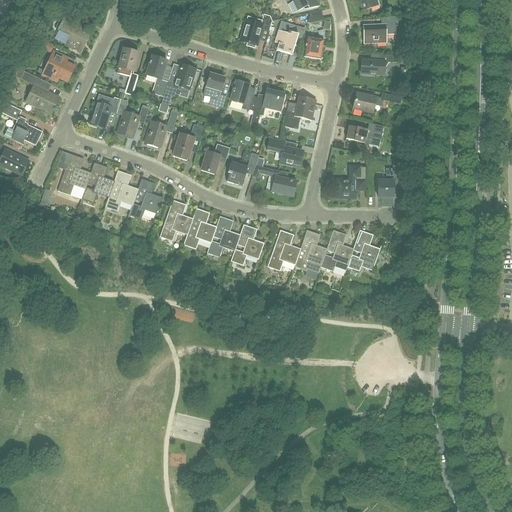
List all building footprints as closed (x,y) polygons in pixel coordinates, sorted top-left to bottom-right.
[(292,14),(298,11),(308,7),(309,9),(319,7),(315,0),(287,0),(288,0),(286,1),(292,14)] [(359,0),(363,11),(378,6),(376,0),(359,0)] [(232,7),(229,15),(236,17),(238,9),(232,7)] [(310,14),(307,24),(311,23),(323,21),(321,11),(310,14)] [(85,20),(68,12),(59,30),(71,36),(66,45),(81,53),(90,35),(80,30),(85,20)] [(254,49),(255,46),(256,46),(261,29),(269,31),(272,22),(270,17),(263,15),(262,21),(247,17),(240,42),(247,44),(246,46),(254,49)] [(395,17),(380,19),(381,26),(363,26),(364,44),(386,43),(386,35),(396,35),(395,17)] [(278,31),(274,43),(278,44),(276,51),(292,55),(292,54),(296,40),(298,41),(301,42),(305,29),(281,22),(278,31)] [(34,45),(51,53),(54,46),(38,38),(34,45)] [(322,59),(323,52),(322,51),(324,40),(307,38),(304,57),(321,60),(321,59),(322,59)] [(130,77),(125,94),(132,96),(138,76),(132,75),(138,53),(123,49),(117,74),(130,77)] [(67,81),(74,67),(65,63),(68,59),(54,52),(43,75),(53,80),(55,75),(67,81)] [(397,57),(380,56),(380,63),(362,61),(361,74),(383,76),(383,63),(397,64),(397,57)] [(163,97),(167,85),(159,83),(166,61),(158,59),(152,57),(150,62),(149,64),(146,76),(156,79),(152,94),(163,97)] [(168,83),(167,85),(163,97),(161,105),(168,107),(171,98),(175,99),(179,88),(189,91),(196,70),(180,65),(174,85),(168,83)] [(35,86),(38,79),(24,72),(21,80),(34,86),(28,98),(36,102),(33,106),(51,115),(58,101),(52,98),(53,95),(35,86)] [(210,105),(222,108),(225,97),(219,95),(224,78),(209,74),(205,88),(206,88),(204,95),(212,98),(210,105)] [(247,95),(249,87),(249,86),(236,82),(230,101),(243,104),(242,108),(249,110),(252,97),(247,95)] [(266,90),(264,96),(262,108),(281,112),(285,94),(266,90)] [(399,105),(401,98),(382,94),(380,100),(356,94),(353,109),(372,113),(374,106),(382,107),(383,101),(399,105)] [(294,115),(286,113),(283,127),(298,130),(300,118),(310,121),(314,100),(298,97),(294,115)] [(116,114),(121,101),(114,98),(111,108),(96,103),(89,124),(105,129),(110,112),(116,114)] [(13,107),(1,101),(0,101),(0,112),(8,116),(13,107)] [(148,110),(142,108),(139,118),(124,113),(117,134),(132,139),(137,122),(144,124),(148,110)] [(257,127),(260,116),(261,110),(254,109),(250,125),(257,127)] [(172,134),(178,113),(171,111),(166,127),(151,123),(145,144),(160,149),(165,132),(172,134)] [(26,120),(19,117),(13,131),(7,128),(3,136),(23,145),(24,145),(21,143),(23,140),(35,146),(42,132),(25,123),(26,120)] [(368,123),(366,130),(349,126),(346,139),(364,143),(366,136),(380,139),(383,126),(368,123)] [(200,142),(205,129),(193,125),(190,138),(180,134),(173,156),(187,160),(194,140),(200,142)] [(284,148),(285,142),(269,138),(267,150),(282,154),(279,164),(291,167),(292,164),(299,166),(303,152),(284,148)] [(226,160),(230,149),(217,145),(214,154),(207,152),(201,170),(214,175),(219,158),(226,160)] [(0,165),(21,176),(28,161),(5,150),(0,160),(0,165)] [(87,183),(91,173),(80,170),(84,160),(62,152),(58,163),(67,166),(58,192),(70,196),(74,185),(85,189),(86,188),(87,183)] [(258,159),(258,158),(251,156),(247,168),(231,163),(227,174),(229,174),(227,182),(241,187),(247,170),(254,172),(256,166),(258,159)] [(400,164),(393,162),(393,170),(386,170),(386,182),(378,181),(378,198),(393,198),(393,180),(400,180),(400,164)] [(97,194),(109,198),(114,182),(104,178),(107,168),(94,163),(91,173),(87,183),(95,185),(93,190),(86,188),(85,189),(81,200),(94,204),(97,194)] [(280,171),(256,166),(254,172),(252,177),(258,179),(259,174),(274,177),(271,192),(293,197),(296,181),(279,178),(280,171)] [(366,189),(366,168),(360,168),(360,167),(349,167),(349,180),(337,180),(337,198),(354,198),(354,189),(366,189)] [(109,198),(105,208),(117,212),(121,202),(132,206),(133,204),(134,199),(138,190),(128,186),(131,176),(118,171),(114,182),(109,198)] [(155,184),(141,179),(138,190),(134,199),(143,202),(141,207),(133,204),(132,206),(128,216),(141,220),(145,210),(156,214),(162,198),(151,194),(155,184)] [(45,191),(44,206),(53,207),(54,191),(45,191)] [(187,235),(192,220),(182,216),(186,206),(172,201),(160,237),(172,242),(176,231),(187,235)] [(213,237),(216,228),(206,224),(209,214),(196,209),(192,220),(187,235),(183,246),(196,250),(199,240),(210,244),(211,241),(213,237)] [(236,245),(239,236),(230,232),(233,222),(220,217),(216,228),(213,237),(221,240),(219,244),(211,241),(210,244),(207,254),(219,258),(223,248),(234,252),(235,250),(236,245)] [(234,252),(230,262),(243,266),(247,256),(258,260),(264,244),(253,240),(257,230),(243,225),(239,236),(236,245),(245,248),(243,253),(235,250),(234,252)] [(294,265),(300,249),(290,246),(293,236),(280,231),(267,267),(280,272),(283,261),(294,265)] [(300,249),(294,265),(294,268),(306,272),(310,261),(321,265),(325,256),(326,251),(327,249),(316,246),(320,235),(307,231),(300,249)] [(346,236),(333,231),(327,249),(326,251),(334,254),(332,258),(325,256),(321,265),(320,268),(332,272),(336,262),(347,266),(351,255),(352,251),(353,249),(343,246),(346,236)] [(347,266),(347,267),(359,272),(363,262),(374,266),(380,250),(369,246),(373,236),(360,231),(353,249),(352,251),(360,254),(359,258),(351,255),(347,266)] [(177,418),(194,420),(197,389),(180,387),(177,418)]
